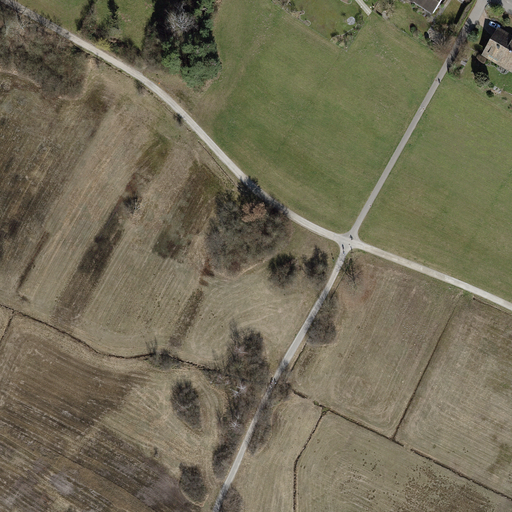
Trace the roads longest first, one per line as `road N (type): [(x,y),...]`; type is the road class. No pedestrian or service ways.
road 1 (track): [(1,0),(150,83),(271,202),(348,242)]
road 2 (track): [(213,511),(348,242)]
road 3 (track): [(348,242),(482,0)]
road 4 (track): [(348,242),(511,307)]
